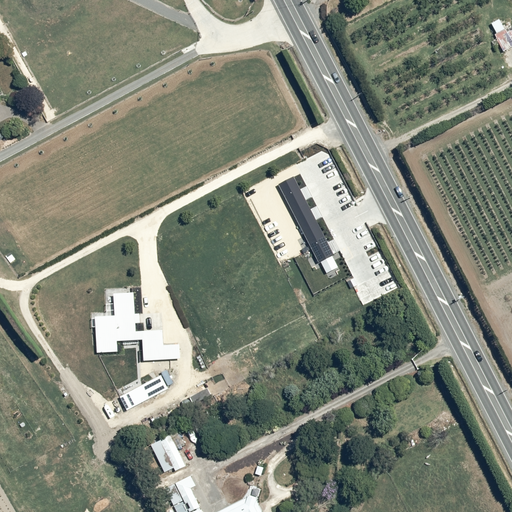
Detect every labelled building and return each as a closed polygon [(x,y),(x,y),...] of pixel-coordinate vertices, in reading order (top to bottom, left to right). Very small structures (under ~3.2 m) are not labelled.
[(511,25),(504,29),(498,19),(488,23),(502,51),(511,46),(511,25)] [(119,340),(123,340),(123,345),(145,345),(145,360),(182,358),(181,343),(166,344),(165,329),(162,329),(161,313),(138,314),(137,290),(117,290),(118,308),(108,308),(108,315),(98,316),(93,316),(93,327),(98,326),(99,352),(120,351),(119,340)] [(169,389),(162,376),(137,389),(114,401),(121,414),(169,389)] [(186,466),(172,435),(151,444),(164,473),(174,468),(175,471),(186,466)] [(194,481),(191,475),(165,489),(173,504),(185,498),(192,511),(202,511),(200,508),(201,507),(189,484),(194,481)] [(263,511),(254,493),(217,511),(263,511)]
